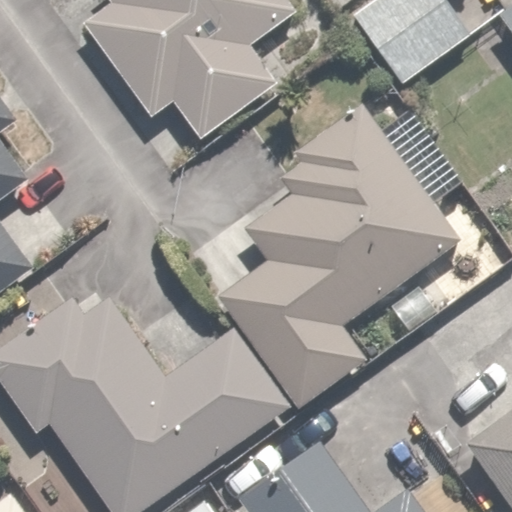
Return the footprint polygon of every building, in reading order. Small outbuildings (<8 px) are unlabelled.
[(292,12),(283,0),(107,0),(110,3),(78,25),(143,117),(172,97),(201,139),(279,84),(250,42),(292,12)] [(460,38),(433,0),(373,0),(354,13),(401,79),(460,38)] [(511,7),(502,15),(511,29),(511,7)] [(260,264),(213,296),(290,409),(365,357),(347,331),(388,303),(404,328),(503,260),(454,189),(462,184),(410,108),(380,128),(362,101),(289,150),(298,163),(275,179),(287,196),(236,230),(260,264)] [(60,221),(0,138),(0,282),(31,260),(22,249),(60,221)] [(91,281),(0,342),(0,388),(31,434),(43,426),(102,511),(142,511),(287,414),(230,329),(158,378),(91,281)] [(511,407),(464,443),(511,508),(511,407)] [(369,511),(321,441),(236,498),(245,511),(424,511),(412,493),(384,511),(369,511)] [(0,511),(24,511),(7,489),(0,494),(0,511)] [(207,511),(198,498),(177,511),(207,511)]
